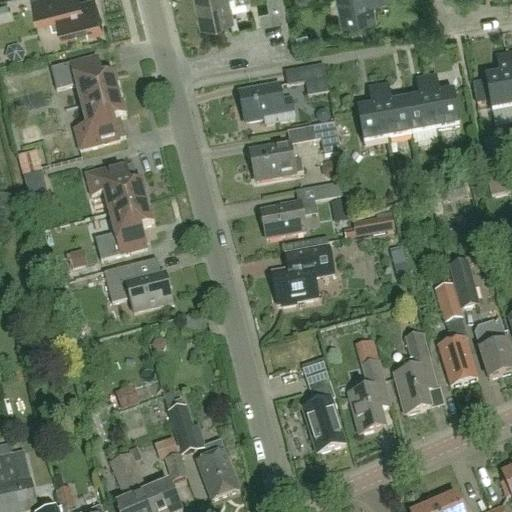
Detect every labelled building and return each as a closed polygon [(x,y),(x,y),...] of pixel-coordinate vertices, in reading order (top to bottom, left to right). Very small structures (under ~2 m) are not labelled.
[(95,0),(86,0),(82,1),(81,0),(33,0),(39,21),(50,18),(53,29),(61,27),(64,37),(75,34),(76,39),(92,35),(91,30),(103,27),(95,0)] [(196,0),(201,23),(233,16),(231,2),(241,0),(196,0)] [(260,14),(262,26),(283,22),(278,0),(267,0),(270,12),(260,14)] [(337,0),(341,22),(377,15),(375,1),(380,0),(337,0)] [(310,48),(308,33),(297,35),(299,50),(310,48)] [(487,81),(493,116),(511,112),(511,81),(507,57),(497,58),(501,79),(487,81)] [(76,88),(81,109),(121,98),(115,77),(103,80),(98,59),(51,71),(57,93),(76,88)] [(306,86),(308,100),(330,96),(325,68),(286,75),(288,89),(306,86)] [(436,78),(427,80),(437,134),(461,130),(454,94),(440,97),(436,78)] [(421,100),(407,103),(413,138),(437,134),(427,80),(417,82),(421,100)] [(389,86),(379,88),(389,143),(413,138),(407,103),(393,105),(389,86)] [(291,100),(282,102),(280,88),(240,96),(245,125),(266,122),(267,128),(295,122),(291,100)] [(389,143),(379,88),(370,90),(373,109),(358,112),(364,147),(389,143)] [(126,120),(121,98),(81,109),(87,129),(74,132),(80,154),(120,144),(120,142),(126,141),(121,121),(126,120)] [(325,160),(341,156),(336,126),(308,131),(311,146),(322,144),(325,160)] [(293,163),(290,148),(251,156),(256,184),(304,176),(302,162),(293,163)] [(43,177),(37,154),(18,160),(24,182),(43,177)] [(86,177),(92,200),(104,196),(109,217),(149,207),(144,185),(138,187),(133,167),(126,169),(126,167),(86,177)] [(24,182),(29,202),(48,197),(43,177),(24,182)] [(349,200),(346,185),(346,181),(340,182),(341,186),(318,191),(321,205),(349,200)] [(4,208),(6,220),(32,214),(29,202),(4,208)] [(267,242),(306,236),(301,205),(286,208),(286,210),(261,215),(267,242)] [(149,207),(109,217),(115,237),(95,242),(101,264),(147,252),(142,231),(155,228),(149,207)] [(395,235),(391,216),(375,218),(376,222),(353,227),(353,232),(355,242),(395,235)] [(407,253),(428,250),(424,229),(403,232),(407,253)] [(330,248),(303,254),(285,257),(288,273),(274,276),(280,308),(283,307),(285,310),(297,307),(298,304),(320,300),(316,279),(336,275),(330,248)] [(82,254),(59,260),(63,273),(86,267),(82,254)] [(449,270),(461,314),(479,308),(468,265),(449,270)] [(104,276),(112,307),(130,302),(134,316),(173,306),(169,293),(172,291),(170,281),(166,280),(165,277),(142,283),(138,281),(135,268),(104,276)] [(464,324),(455,292),(437,297),(453,347),(440,350),(451,391),(478,384),(466,344),(468,343),(462,324),(464,324)] [(81,345),(75,322),(62,326),(67,348),(81,345)] [(511,377),(511,362),(508,351),(507,347),(508,347),(502,325),(481,331),(478,337),(482,354),(490,383),(511,377)] [(408,375),(396,379),(406,418),(432,411),(427,394),(437,391),(422,337),(404,342),(410,362),(405,364),(408,375)] [(391,410),(379,365),(364,369),(370,392),(350,398),(361,439),(386,432),(381,413),(391,410)] [(325,367),(304,374),(315,408),(304,412),(318,458),(346,449),(332,403),(336,402),(325,367)] [(141,409),(135,391),(117,397),(123,416),(141,409)] [(181,458),(182,460),(200,454),(186,410),(185,411),(182,403),(174,405),(171,395),(164,398),(164,400),(167,407),(170,416),(168,416),(181,458)] [(236,428),(224,433),(229,448),(242,444),(236,428)] [(178,458),(174,442),(156,447),(160,463),(178,458)] [(240,495),(225,455),(221,444),(204,450),(209,462),(198,466),(213,506),(240,495)] [(13,457),(20,483),(20,484),(31,482),(25,454),(14,456),(13,457)] [(0,488),(18,485),(20,484),(20,483),(13,457),(14,456),(0,459),(0,488)] [(189,482),(182,460),(181,458),(166,463),(174,487),(189,482)] [(135,495),(137,499),(142,497),(148,511),(179,511),(169,485),(146,495),(130,459),(122,463),(127,476),(120,479),(129,499),(135,495)] [(127,476),(122,463),(110,468),(126,505),(117,509),(118,511),(148,511),(142,497),(137,499),(135,495),(129,499),(120,479),(127,476)] [(511,474),(502,478),(505,485),(501,487),(507,502),(511,500),(511,501),(511,474)] [(65,479),(54,483),(60,511),(68,511),(76,510),(71,491),(68,491),(65,479)] [(18,485),(25,511),(38,511),(32,482),(31,482),(20,484),(18,485)] [(25,511),(18,485),(0,488),(0,511),(25,511)] [(461,509),(456,498),(433,508),(434,511),(468,511),(466,507),(461,509)]
